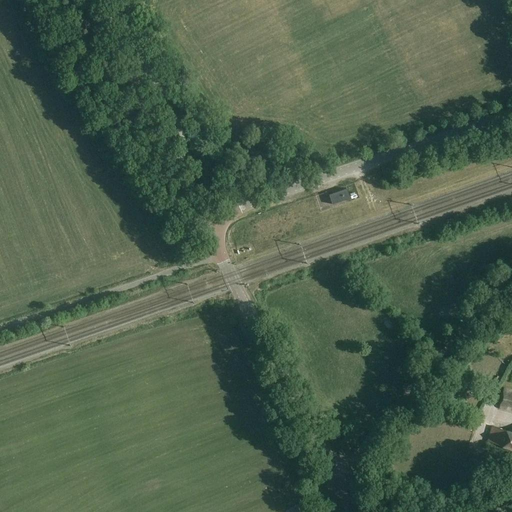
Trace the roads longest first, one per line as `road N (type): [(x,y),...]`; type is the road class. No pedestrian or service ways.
road 1 (tertiary): [(203,223),(511,113)]
road 2 (tertiary): [(337,480),(203,223)]
road 3 (track): [(337,480),(511,280)]
road 4 (tertiary): [(203,223),(92,0)]
road 5 (track): [(218,253),(0,329)]
